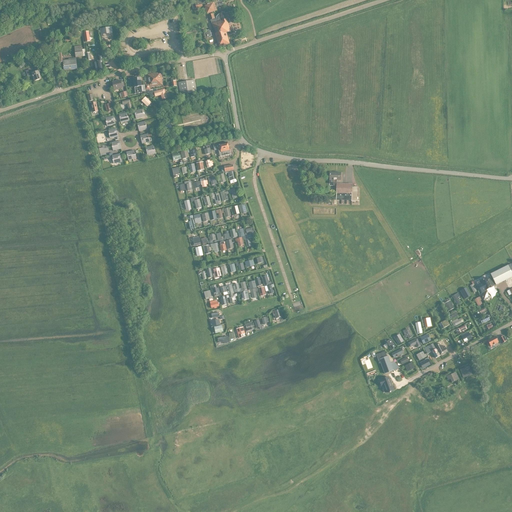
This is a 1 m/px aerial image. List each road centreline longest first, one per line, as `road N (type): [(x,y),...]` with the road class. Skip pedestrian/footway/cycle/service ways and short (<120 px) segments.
road 1 (unclassified): [(222,52),(240,137),(255,149),(509,178)]
road 2 (unknown): [(0,22),(92,6),(140,17),(183,0)]
road 3 (unclassified): [(58,90),(222,52)]
road 4 (unclassified): [(378,0),(222,52)]
